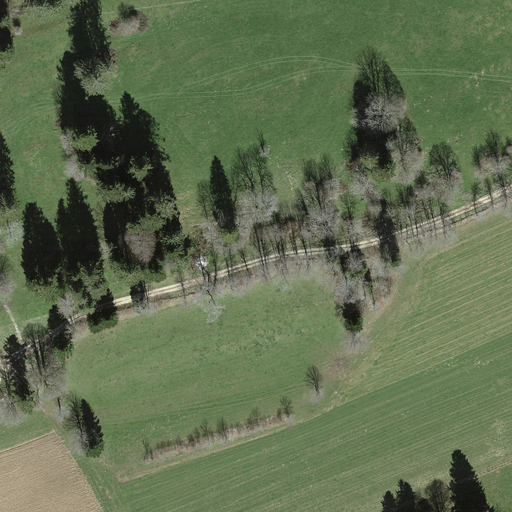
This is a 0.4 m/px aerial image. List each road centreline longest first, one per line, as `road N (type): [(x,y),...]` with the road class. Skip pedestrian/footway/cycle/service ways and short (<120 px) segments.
road 1 (track): [(0,364),(152,295),(449,218),(511,188)]
road 2 (track): [(17,362),(94,483)]
